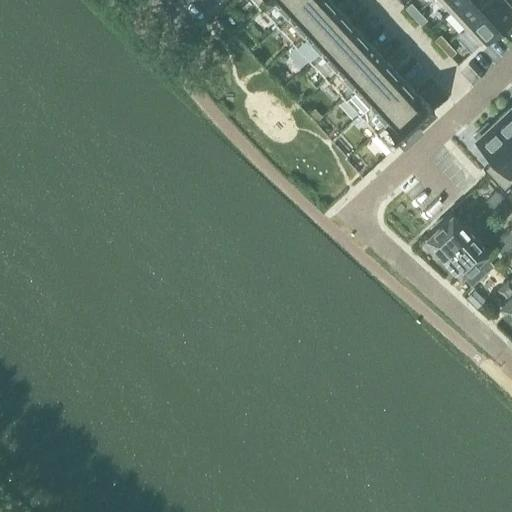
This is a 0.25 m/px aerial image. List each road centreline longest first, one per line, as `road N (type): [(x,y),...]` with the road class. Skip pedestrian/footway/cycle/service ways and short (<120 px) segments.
road 1 (residential): [(511,361),(353,216),(477,95)]
road 2 (residential): [(386,0),(477,95)]
